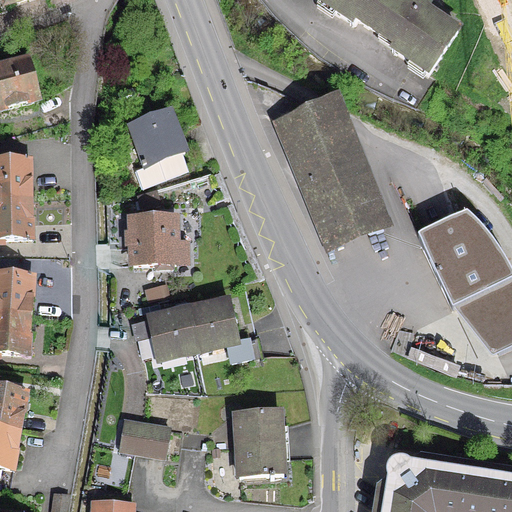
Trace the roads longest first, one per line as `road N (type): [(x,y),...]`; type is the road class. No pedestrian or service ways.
road 1 (residential): [(44,476),(72,440),(92,292),(82,195),(93,6)]
road 2 (primary): [(181,0),(289,262),(351,355)]
road 3 (primary): [(351,355),(410,390),(511,423)]
road 4 (residential): [(333,511),(336,411),(351,355)]
